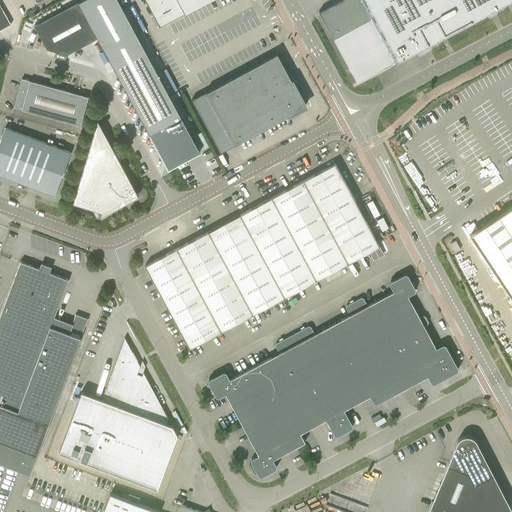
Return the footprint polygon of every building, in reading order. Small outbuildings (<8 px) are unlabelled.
[(66,54),(81,46),(98,37),(102,46),(120,80),(168,169),(176,165),(186,159),(199,153),(200,152),(118,0),(80,0),(34,25),(47,49),(66,54)] [(145,0),(159,26),(208,0),(145,0)] [(341,0),(319,12),(338,47),(357,83),(389,66),(396,62),(416,51),(427,45),(440,38),(445,36),(489,12),(493,10),(506,3),(510,0),(341,0)] [(0,31),(11,25),(7,17),(0,21),(0,31)] [(206,92),(192,99),(221,152),(235,145),(288,116),(306,106),(285,67),(277,53),(206,92)] [(80,125),(88,97),(22,78),(14,107),(80,125)] [(135,190),(119,160),(97,120),(73,203),(101,212),(100,217),(132,199),(135,190)] [(0,174),(54,195),(68,160),(71,152),(5,128),(0,141),(0,174)] [(189,348),(380,246),(355,201),(335,163),(326,168),(311,176),(302,181),(294,186),(280,193),(272,197),(263,202),(250,209),(240,214),(231,219),(217,227),(208,231),(200,236),(186,244),(177,248),(169,253),(155,260),(145,266),(189,348)] [(482,227),(470,234),(511,297),(511,206),(487,223),(482,227)] [(456,240),(450,243),(455,252),(460,249),(456,240)] [(68,279),(20,261),(0,315),(0,393),(2,394),(0,400),(0,461),(30,473),(83,330),(71,326),(68,332),(51,326),(68,279)] [(376,403),(427,376),(431,382),(434,383),(458,371),(458,368),(446,344),(443,344),(436,347),(424,326),(427,324),(428,321),(425,316),(423,315),(419,317),(408,295),(415,291),(416,289),(408,274),(405,273),(390,281),(389,284),(393,291),(367,305),(364,298),(361,297),(346,305),(345,308),(349,315),(315,333),(311,326),(308,325),(276,343),(275,346),(279,353),(230,379),(226,372),(223,371),(209,379),(208,382),(216,397),(219,397),(226,394),(258,455),(251,458),(250,461),(258,476),(261,477),(276,469),(277,466),(273,459),(305,442),(300,433),(326,419),(334,435),(337,436),(352,428),(353,425),(344,409),(370,395),(374,402),(376,403)] [(140,366),(125,337),(124,337),(105,390),(115,394),(111,403),(81,392),(59,452),(157,488),(177,434),(172,425),(167,423),(168,420),(170,420),(143,372),(142,375),(137,373),(140,366)] [(62,416),(49,450),(55,452),(69,418),(62,416)] [(427,511),(511,511),(511,510),(476,441),(475,439),(474,438),(472,437),(470,436),(468,436),(467,435),(465,436),(463,436),(461,437),(460,438),(458,439),(457,441),(457,442),(448,463),(427,511)] [(158,511),(159,511),(110,493),(102,511),(158,511)]
